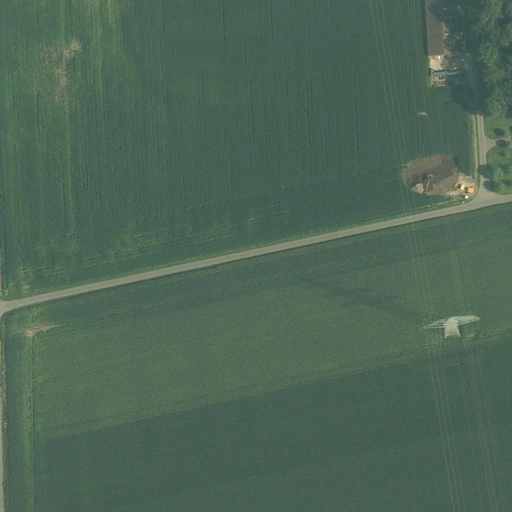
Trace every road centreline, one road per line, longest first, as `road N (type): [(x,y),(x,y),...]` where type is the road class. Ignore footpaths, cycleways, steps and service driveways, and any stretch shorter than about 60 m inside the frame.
road 1 (unclassified): [(511,196),(0,307)]
road 2 (unknown): [(419,216),(414,0)]
